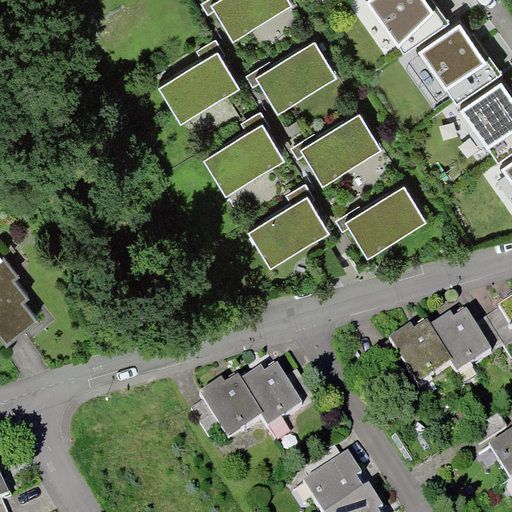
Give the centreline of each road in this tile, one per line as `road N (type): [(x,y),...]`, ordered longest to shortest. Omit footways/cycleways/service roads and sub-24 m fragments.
road 1 (residential): [(295,320),(21,396)]
road 2 (residential): [(420,511),(295,320)]
road 3 (residential): [(511,259),(295,320)]
road 4 (residential): [(21,396),(85,511)]
